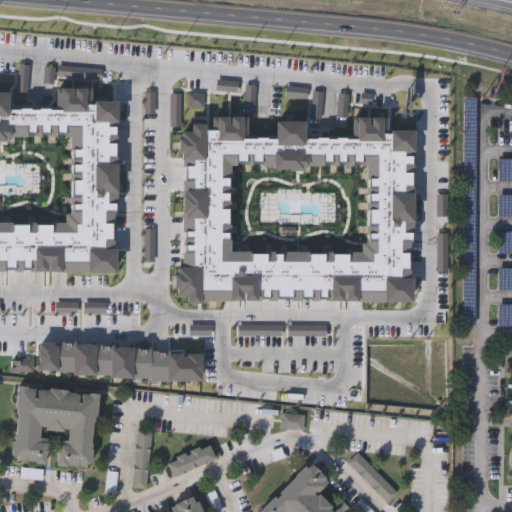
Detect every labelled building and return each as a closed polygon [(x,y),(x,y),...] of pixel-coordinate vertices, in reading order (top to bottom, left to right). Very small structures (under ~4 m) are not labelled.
[(0,260),(3,260),(3,268),(15,268),(15,260),(22,260),(21,268),(30,268),(30,259),(35,259),(35,269),(47,269),(47,260),(50,260),(50,269),(63,270),(63,260),(88,261),(88,270),(117,271),(117,247),(104,246),(104,239),(113,239),(113,221),(105,221),(105,211),(117,211),(117,200),(108,200),(108,190),(118,190),(118,162),(108,162),(108,156),(116,156),(117,141),(108,140),(108,135),(116,135),(116,124),(108,124),(108,119),(118,119),(118,100),(95,100),(95,102),(86,102),(86,87),(76,87),(76,95),(72,95),(72,86),(62,86),(62,107),(50,107),(50,105),(39,105),(39,107),(31,107),(31,105),(20,105),(20,107),(8,107),(8,90),(0,90),(0,260)] [(93,392),(87,467),(53,464),(55,439),(62,439),(63,431),(42,430),(40,462),(8,460),(14,386),(93,392)] [(146,429),(146,486),(131,486),(132,429),(146,429)] [(169,475),(163,459),(206,443),(212,459),(169,475)] [(344,461),(354,451),(394,490),(384,500),(344,461)] [(256,511),(255,511),(306,461),(325,480),(314,492),(334,511),(256,511)] [(18,477),(18,467),(40,467),(40,477),(18,477)] [(23,481),(45,481),(45,471),(23,471),(23,481)] [(170,511),(168,506),(195,495),(202,511),(170,511)]
